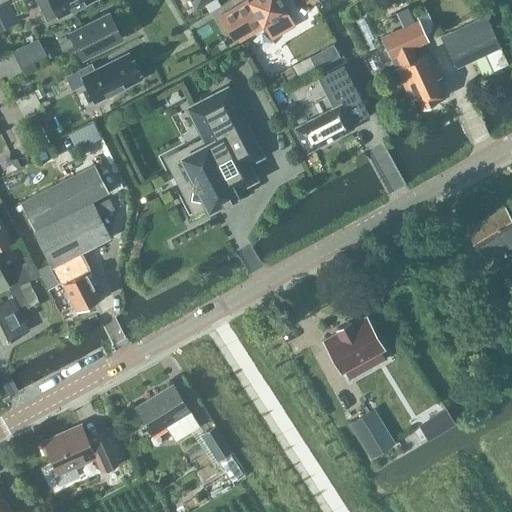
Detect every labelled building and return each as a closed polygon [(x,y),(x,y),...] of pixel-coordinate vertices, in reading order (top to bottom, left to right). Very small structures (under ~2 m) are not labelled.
[(37,0),(40,6),(51,0),(59,17),(92,0),(37,0)] [(190,0),(196,9),(211,0),(190,0)] [(262,24),(271,39),(295,25),(281,0),(280,0),(247,0),(221,15),(235,40),(238,38),(240,41),(256,32),(254,28),(262,24)] [(9,3),(2,6),(9,21),(16,17),(9,3)] [(408,8),(397,14),(403,28),(415,23),(408,8)] [(70,32),(82,57),(121,37),(109,12),(70,32)] [(366,13),(355,18),(369,50),(381,45),(366,13)] [(460,39),(446,46),(456,68),(486,54),(499,48),(489,26),(485,17),(456,31),(460,39)] [(422,107),(425,106),(428,107),(433,105),(434,102),(444,97),(436,80),(440,77),(435,65),(434,66),(428,54),(417,59),(412,48),(428,41),(418,21),(415,23),(403,28),(382,38),(391,57),(396,55),(401,66),(396,68),(408,92),(413,89),(422,107)] [(13,52),(21,68),(46,55),(38,39),(13,52)] [(274,74),(280,85),(342,54),(334,39),(291,61),(292,64),(274,74)] [(499,48),(486,54),(494,71),(507,65),(499,48)] [(129,53),(95,71),(91,64),(66,77),(73,89),(85,83),(95,102),(141,78),(138,72),(140,71),(133,59),(132,60),(129,53)] [(295,128),(307,152),(353,128),(351,125),(369,115),(343,65),(318,78),(333,108),(295,128)] [(189,108),(207,143),(181,157),(182,158),(187,156),(195,172),(194,179),(192,178),(190,188),(192,188),(190,200),(205,203),(204,203),(206,204),(209,210),(222,203),(223,206),(232,201),(231,198),(236,196),(233,190),(256,179),(248,163),(262,156),(227,88),(189,108)] [(42,129),(32,134),(39,147),(49,142),(42,129)] [(54,266),(82,252),(110,238),(92,202),(110,192),(95,164),(21,202),(54,266)] [(15,177),(4,182),(8,190),(19,184),(15,177)] [(511,245),(511,218),(505,207),(467,230),(487,262),(511,245)] [(0,247),(12,242),(0,218),(0,247)] [(93,284),(96,282),(82,252),(54,266),(76,310),(80,308),(83,310),(88,308),(88,304),(100,298),(93,284)] [(290,281),(313,269),(309,261),(286,273),(290,281)] [(8,271),(2,274),(0,269),(0,285),(4,284),(9,291),(34,278),(28,266),(10,275),(8,271)] [(491,313),(506,305),(489,277),(474,286),(491,313)] [(29,282),(19,287),(29,307),(39,302),(29,282)] [(12,299),(0,304),(0,338),(2,343),(28,330),(20,313),(30,308),(29,307),(19,287),(9,292),(12,299)] [(351,325),(349,321),(337,328),(339,332),(324,340),(341,372),(384,348),(366,317),(351,325)] [(174,383),(152,397),(135,408),(151,435),(166,426),(175,441),(200,426),(174,383)] [(370,411),(350,424),(371,458),(392,446),(370,411)] [(87,438),(81,424),(43,440),(44,443),(41,444),(45,454),(48,452),(54,466),(51,467),(59,485),(77,477),(73,468),(96,457),(102,471),(118,464),(103,431),(87,438)] [(202,434),(219,461),(232,453),(215,426),(202,434)] [(269,471),(281,499),(314,485),(302,457),(269,471)] [(13,511),(0,490),(0,511),(13,511)] [(198,495),(186,502),(189,507),(201,500),(198,495)]
